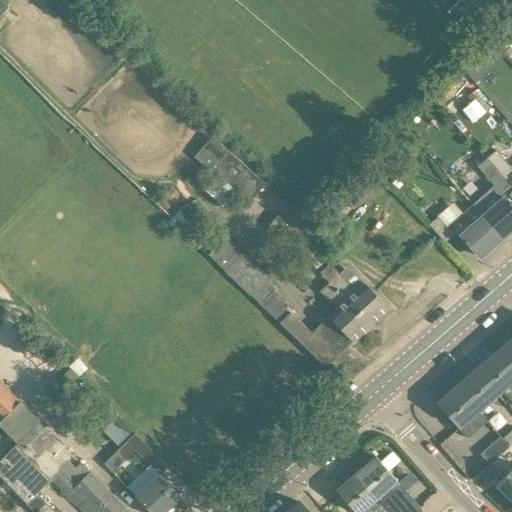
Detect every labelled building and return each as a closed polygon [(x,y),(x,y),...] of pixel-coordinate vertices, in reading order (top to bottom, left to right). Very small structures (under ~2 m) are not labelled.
[(216,178),(234,158),(212,139),(195,159),(216,178)] [(511,171),(495,152),(486,159),(509,187),(511,184),(511,171)] [(264,184),(234,158),(216,178),(233,193),(246,204),(264,184)] [(511,208),(500,195),(509,187),(486,159),(477,167),(494,187),(472,206),(501,240),(511,230),(511,208)] [(345,201),(353,210),(377,188),(369,179),(345,201)] [(402,185),(396,179),(391,184),(396,190),(402,185)] [(333,227),(349,210),(342,203),(326,220),(333,227)] [(448,224),(463,213),(456,204),(441,216),(448,224)] [(479,258),(501,240),(472,206),(446,228),(438,218),(428,227),(443,244),(457,232),(479,258)] [(308,260),(319,248),(280,214),(269,226),(308,260)] [(224,236),(224,235),(206,253),(324,367),(369,326),(329,283),(320,292),(334,306),(310,330),(283,306),(287,303),(273,291),(275,289),(268,281),(270,280),(267,276),(268,275),(224,236)] [(329,283),(369,326),(386,310),(363,285),(364,284),(347,267),(339,275),(329,265),(320,274),(329,283)] [(511,337),(493,354),(511,374),(511,337)] [(511,374),(493,354),(474,370),(496,395),(511,381),(511,374)] [(474,370),(455,387),(477,412),(496,395),(474,370)] [(69,404),(84,389),(66,372),(51,387),(69,404)] [(455,387),(436,404),(458,429),(467,440),(487,423),(477,412),(455,387)] [(0,422),(15,407),(0,391),(0,422)] [(118,447),(132,433),(116,417),(102,430),(118,447)] [(73,458),(44,430),(22,453),(50,481),(80,509),(82,511),(126,511),(80,465),(75,470),(68,462),(73,458)] [(511,430),(503,439),(510,446),(511,444),(511,430)] [(133,451),(158,475),(165,467),(134,435),(125,445),(133,451)] [(500,438),(480,455),(490,465),(509,448),(500,438)] [(52,511),(36,495),(50,481),(22,453),(16,446),(0,461),(0,478),(33,511),(52,511)] [(376,457),(356,474),(379,500),(388,511),(418,511),(419,511),(419,510),(420,509),(376,457)] [(511,468),(495,486),(511,502),(511,468)] [(356,474),(336,492),(353,511),(388,511),(379,500),(356,474)] [(165,511),(180,498),(158,475),(135,497),(149,511),(165,511)] [(298,503),(287,511),(305,511),(298,504),(298,503)]
